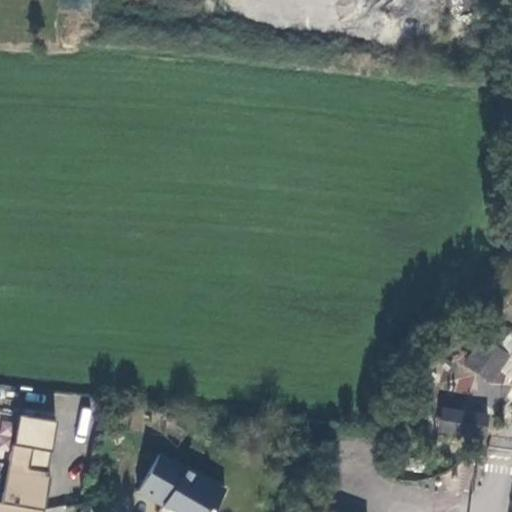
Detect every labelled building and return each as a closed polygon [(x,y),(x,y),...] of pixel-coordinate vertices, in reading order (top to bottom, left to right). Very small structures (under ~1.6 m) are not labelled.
[(481,339),(467,360),(479,369),(477,373),(489,381),(505,356),(481,339)] [(479,369),(467,360),(465,364),(477,373),(479,369)] [(447,409),(441,408),(437,433),(454,435),(456,423),(445,421),(447,409)] [(488,415),(447,409),(445,421),(456,423),(454,435),(484,440),(488,415)] [(0,501),(0,511),(43,511),(54,419),(15,415),(5,502),(0,501)] [(211,511),(224,491),(198,475),(196,477),(158,455),(137,492),(161,506),(158,511),(178,511),(179,511),(178,511),(211,511)]
